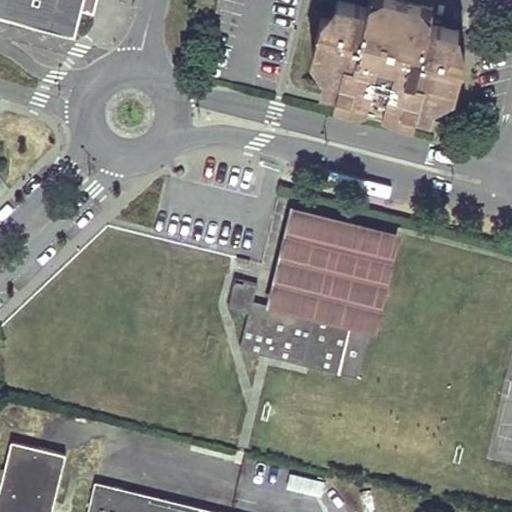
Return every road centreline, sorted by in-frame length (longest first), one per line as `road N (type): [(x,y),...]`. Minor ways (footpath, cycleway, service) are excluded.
road 1 (residential): [(163,143),(220,132),(511,206)]
road 2 (residential): [(511,173),(277,112),(171,95)]
road 3 (residential): [(0,280),(109,173),(148,154)]
road 4 (residential): [(171,95),(148,72),(104,76),(87,101),(92,137)]
road 5 (residential): [(92,137),(0,233)]
